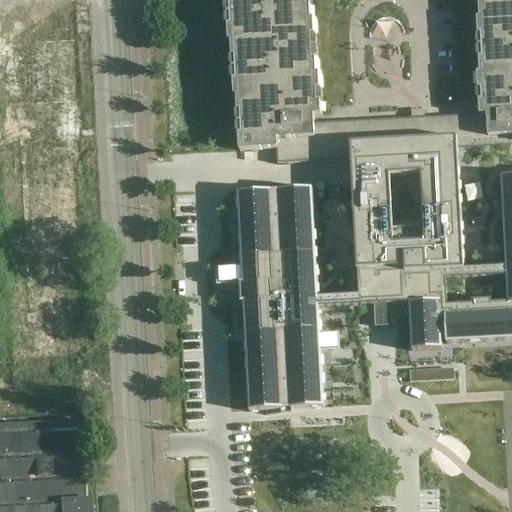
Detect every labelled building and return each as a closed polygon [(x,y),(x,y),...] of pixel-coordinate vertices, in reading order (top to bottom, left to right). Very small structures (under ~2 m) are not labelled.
[(225,0),(226,37),(227,45),(229,70),(232,98),(232,102),(236,144),(241,153),(286,151),(287,174),(318,172),(318,170),(316,138),(316,126),(315,122),(315,118),(322,118),(320,76),(317,76),(314,21),(312,21),(310,0),(225,0)] [(481,75),(479,76),(479,104),(480,108),(480,112),(481,119),(488,118),(489,140),(511,139),(511,0),(479,0),(481,21),(478,21),(481,75)] [(313,191),(238,195),(241,261),(216,264),(218,280),(239,278),(240,285),(241,305),(244,305),(250,413),(324,410),(321,353),(321,346),(340,346),(339,329),(320,330),(319,310),(374,308),(375,324),(383,323),(392,323),(391,307),(410,306),(412,354),(443,352),(442,341),(447,341),(448,333),(511,328),(511,164),(501,168),(507,260),(464,261),(459,152),(493,150),(511,148),(511,139),(489,140),(488,118),(481,119),(480,112),(425,115),(425,107),(411,108),(411,117),(411,119),(354,121),(352,120),(349,120),(325,121),(322,121),(315,122),(316,126),(316,138),(325,138),(326,150),(352,149),(359,297),(319,299),(313,191)] [(454,369),(411,372),(412,383),(455,381),(454,372),(454,369)] [(35,475),(53,476),(54,455),(36,454),(35,475)]
